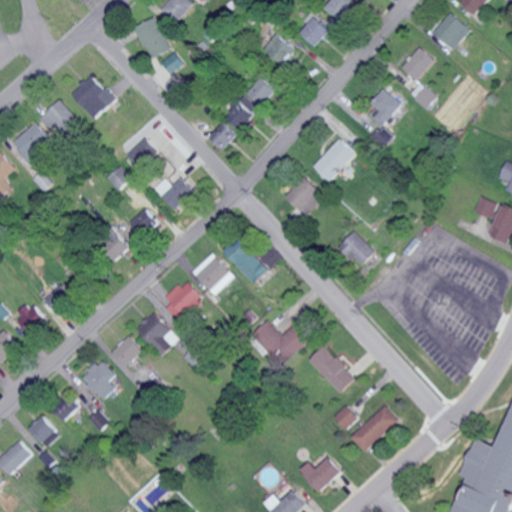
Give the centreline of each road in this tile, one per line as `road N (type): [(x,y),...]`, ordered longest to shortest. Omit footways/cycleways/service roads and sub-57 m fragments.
road 1 (residential): [(0,422),(224,214),(416,0)]
road 2 (residential): [(443,426),(89,29)]
road 3 (residential): [(353,511),(461,407),(511,330)]
road 4 (residential): [(0,110),(116,0)]
